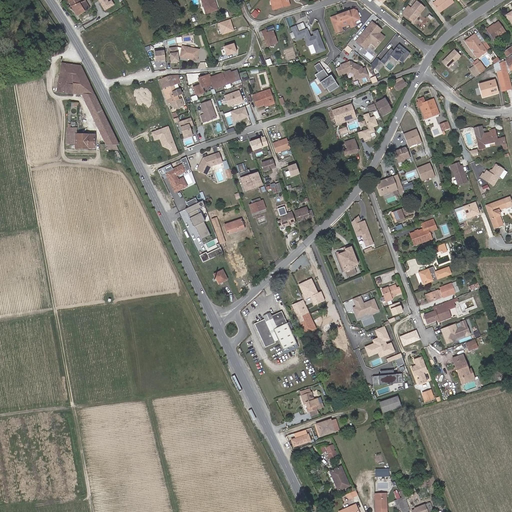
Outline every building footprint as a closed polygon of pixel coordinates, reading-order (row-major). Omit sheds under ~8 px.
[(67,0),(78,16),(90,8),(85,1),(81,2),(79,0),(67,0)] [(98,0),(104,11),(114,5),(111,0),(98,0)] [(201,0),(206,13),(217,10),(213,0),(201,0)] [(281,7),(280,5),(275,6),(273,0),(272,0),(271,1),(273,9),(281,7)] [(437,0),(433,3),(439,11),(445,7),(446,8),(453,2),(451,0),(437,0)] [(408,6),(402,13),(403,13),(403,14),(406,16),(407,15),(410,17),(409,18),(413,22),(424,8),(417,1),(411,9),(408,6)] [(339,15),(330,18),(336,33),(342,30),(341,27),(349,24),(351,27),(355,26),(353,21),(359,19),(356,11),(353,10),(341,14),(342,15),(339,16),(339,15)] [(231,18),(219,22),(222,34),(235,30),(231,18)] [(372,22),(356,41),(364,47),(371,39),(378,44),(384,37),(378,32),(376,30),(378,27),(372,22)] [(506,32),(502,27),(498,22),(486,30),(490,35),(494,40),(506,32)] [(316,54),(325,51),(318,31),(313,33),(314,36),(311,37),(310,34),(308,33),(306,29),(298,32),(296,27),(291,28),(296,41),(304,38),(307,47),(313,45),(316,54)] [(262,31),(266,44),(270,43),(270,45),(277,43),(273,31),(267,32),(266,30),(262,31)] [(486,51),(474,34),(465,41),(471,49),(472,48),(475,51),(473,53),(477,58),(486,51)] [(346,45),(353,50),(355,48),(352,45),(355,41),(352,39),(346,45)] [(371,39),(364,47),(365,48),(371,42),(376,47),(378,44),(371,39)] [(234,42),(223,46),(227,55),(238,52),(234,42)] [(376,58),(371,65),(373,70),(380,61),(384,64),(388,60),(387,60),(391,56),(397,61),(398,60),(402,63),(410,53),(399,44),(393,51),(390,48),(380,61),(376,58)] [(180,57),(197,61),(199,50),(182,46),(180,57)] [(179,62),(177,47),(169,48),(170,63),(179,62)] [(165,61),(164,49),(154,50),(155,61),(161,60),(161,62),(165,61)] [(449,68),(460,56),(457,53),(454,50),(443,62),(446,64),(449,68)] [(95,96),(77,60),(72,60),(72,59),(66,63),(61,63),(56,92),(82,95),(95,96)] [(475,66),(480,73),(485,69),(478,60),(473,64),(474,66),(475,66)] [(336,69),(339,76),(349,72),(354,74),(357,79),(368,75),(365,68),(362,69),(362,67),(349,61),(340,65),(341,67),(336,69)] [(499,63),(498,61),(494,64),(493,65),(495,72),(497,72),(502,91),(506,90),(501,71),(499,63)] [(511,89),(504,61),(499,63),(501,71),(506,90),(511,89)] [(314,66),(318,72),(324,69),(319,63),(314,66)] [(480,73),(475,66),(470,70),(475,77),(480,73)] [(318,72),(315,75),(324,88),(326,87),(330,92),(339,86),(333,78),(331,79),(329,76),(324,69),(318,72)] [(231,73),(234,82),(240,79),(237,71),(231,73)] [(245,71),(239,73),(243,82),(248,80),(245,71)] [(193,88),(196,95),(204,92),(202,88),(212,84),(213,86),(214,89),(234,82),(231,73),(227,74),(227,72),(210,78),(209,75),(198,78),(200,85),(193,88)] [(167,76),(159,79),(163,89),(178,84),(181,83),(179,79),(176,80),(174,76),(167,77),(167,76)] [(394,86),(397,91),(406,86),(406,85),(403,80),(402,78),(398,80),(397,79),(393,81),(395,86),(394,86)] [(498,93),(496,86),(494,80),(479,84),(481,91),(482,97),(498,93)] [(178,84),(163,89),(166,99),(171,98),(169,93),(179,89),(178,84)] [(174,109),(181,106),(179,100),(177,96),(181,95),(179,89),(169,93),(171,98),(166,99),(168,103),(170,102),(172,102),(173,105),(174,109)] [(243,101),(239,91),(224,96),(228,106),(243,101)] [(270,91),(253,97),(257,108),(264,105),(264,104),(273,101),(270,91)] [(119,145),(95,96),(82,95),(89,109),(100,132),(106,144),(106,145),(116,145),(119,145)] [(424,102),(423,98),(418,100),(419,102),(417,103),(419,107),(420,106),(425,119),(439,114),(433,99),(424,102)] [(384,99),(375,104),(382,116),(391,111),(384,99)] [(210,101),(201,104),(204,114),(201,116),(203,122),(216,118),(210,101)] [(351,105),(332,111),(336,123),(355,116),(351,105)] [(248,117),(245,107),(231,111),(234,122),(248,117)] [(368,129),(361,131),(363,137),(364,140),(371,138),(369,133),(374,132),(373,127),(378,126),(375,117),(370,118),(368,113),(363,115),(368,129)] [(336,123),(337,125),(356,119),(355,116),(336,123)] [(190,127),(194,126),(191,118),(179,123),(184,140),(193,137),(190,127)] [(450,128),(448,122),(439,125),(442,131),(450,128)] [(152,131),(154,140),(160,139),(163,148),(169,146),(171,155),(178,153),(170,125),(152,131)] [(94,148),(94,135),(77,135),(77,128),(68,127),(67,128),(66,144),(75,144),(75,148),(94,148)] [(474,130),(479,149),(485,148),(484,144),(489,143),(495,142),(497,141),(498,145),(502,144),(503,150),(507,149),(505,139),(497,141),(494,129),(490,130),(490,132),(485,134),(484,130),(482,131),(482,129),(474,130)] [(416,130),(404,135),(409,147),(417,144),(418,145),(422,143),(416,130)] [(269,145),(266,136),(249,142),(252,150),(269,145)] [(291,148),(287,137),(273,142),(277,153),(291,148)] [(343,149),(345,156),(349,155),(358,152),(354,139),(348,141),(349,145),(346,146),(347,150),(345,151),(344,149),(343,149)] [(410,158),(405,147),(402,149),(400,150),(398,150),(394,152),(391,153),(393,160),(397,158),(398,163),(410,158)] [(203,158),(197,171),(206,175),(210,166),(222,162),(219,153),(203,158)] [(264,161),(261,161),(265,171),(275,168),(272,159),(264,162),(264,161)] [(300,173),(296,163),(288,166),(292,176),(300,173)] [(465,175),(462,166),(460,166),(458,163),(456,164),(450,166),(451,170),(453,169),(458,185),(463,183),(467,182),(465,175)] [(179,185),(176,180),(174,176),(184,171),(181,164),(163,173),(168,182),(170,184),(169,184),(173,192),(176,190),(174,187),(179,185)] [(237,166),(239,173),(245,171),(243,164),(237,166)] [(430,164),(417,169),(422,182),(431,178),(431,179),(435,177),(430,164)] [(497,188),(507,172),(504,169),(496,164),(491,171),(492,172),(491,174),(488,172),(486,171),(484,174),(483,173),(480,177),(497,188)] [(245,171),(239,173),(241,178),(245,189),(251,187),(251,189),(262,185),(257,173),(251,175),(249,169),(245,171)] [(404,192),(397,175),(393,176),(399,193),(404,192)] [(396,188),(392,177),(376,183),(380,194),(396,188)] [(185,186),(181,178),(176,180),(179,185),(174,187),(176,190),(185,186)] [(414,187),(412,182),(402,186),(404,191),(414,187)] [(498,210),(505,207),(506,208),(511,206),(510,204),(511,203),(511,201),(509,197),(486,206),(494,228),(498,226),(502,225),(499,215),(500,215),(498,210)] [(202,201),(183,210),(186,215),(187,215),(189,218),(188,219),(192,228),(193,227),(199,241),(208,236),(202,223),(203,222),(199,214),(198,214),(196,210),(205,206),(202,201)] [(252,204),(249,205),(252,213),(265,209),(262,201),(261,201),(252,204)] [(305,210),(298,212),(298,210),(295,211),(298,222),(313,217),(311,210),(307,211),(306,207),(304,208),(305,210)] [(403,215),(410,212),(408,207),(393,212),(397,222),(404,219),(403,215)] [(277,221),(280,228),(295,223),(291,212),(280,216),(281,220),(277,221)] [(373,245),(365,225),(361,226),(360,223),(358,217),(351,223),(357,237),(362,235),(366,247),(373,245)] [(241,219),(224,225),(228,235),(244,229),(243,225),(242,222),(241,219)] [(431,239),(429,233),(429,232),(436,229),(435,225),(433,220),(421,224),(423,229),(415,232),(410,234),(412,239),(414,245),(431,239)] [(219,227),(215,228),(220,244),(225,242),(219,227)] [(208,252),(210,258),(223,253),(221,247),(208,252)] [(358,264),(351,247),(345,249),(346,251),(338,254),(344,271),(354,268),(354,266),(358,264)] [(203,262),(210,259),(207,252),(200,254),(203,262)] [(420,272),(418,273),(422,284),(451,274),(448,267),(434,272),(432,267),(425,270),(424,267),(419,269),(420,272)] [(221,270),(213,274),(218,283),(226,279),(221,270)] [(317,294),(311,280),(299,285),(306,299),(307,299),(313,296),(317,294)] [(438,290),(425,295),(428,302),(441,297),(440,295),(442,294),(443,297),(453,293),(450,285),(440,289),(441,291),(438,292),(438,290)] [(395,294),(401,292),(399,289),(399,287),(396,288),(389,291),(388,288),(388,287),(381,290),(383,294),(386,302),(392,300),(391,297),(391,296),(395,294)] [(360,296),(353,299),(356,307),(353,308),(357,317),(368,313),(369,314),(378,310),(373,300),(363,304),(360,296)] [(318,303),(322,301),(320,297),(316,298),(314,299),(312,300),(314,305),(318,303)] [(451,317),(448,311),(448,310),(455,307),(455,306),(453,302),(458,300),(457,298),(433,307),(434,311),(424,315),(425,319),(427,324),(437,320),(438,322),(451,317)] [(316,328),(303,300),(292,305),(305,333),(313,330),(316,328)] [(403,312),(399,302),(389,306),(393,315),(403,312)] [(297,344),(287,323),(281,311),(271,316),(273,319),(265,322),(264,319),(254,324),(265,348),(275,343),(275,341),(278,340),(283,350),(297,344)] [(271,316),(270,313),(263,316),(264,319),(265,322),(273,319),(271,316)] [(454,323),(441,329),(443,334),(444,333),(445,335),(443,336),(446,343),(452,341),(451,339),(459,336),(459,334),(464,331),(465,334),(465,336),(470,334),(464,319),(460,321),(462,326),(456,328),(454,323)] [(383,327),(375,330),(379,338),(373,340),(375,345),(372,346),(371,345),(365,347),(369,356),(374,354),(373,351),(377,349),(378,352),(382,350),(384,355),(393,351),(390,344),(386,346),(384,341),(386,340),(384,336),(387,335),(383,327)] [(403,346),(421,339),(417,329),(400,335),(403,346)] [(470,351),(478,348),(475,340),(467,343),(470,351)] [(470,375),(463,355),(454,358),(456,362),(454,362),(458,372),(460,372),(463,383),(474,379),(472,374),(470,375)] [(395,360),(398,367),(405,364),(402,357),(395,360)] [(426,371),(425,367),(423,362),(421,357),(418,359),(414,360),(416,365),(412,367),(413,371),(415,376),(418,374),(420,379),(418,380),(419,384),(424,382),(426,381),(423,372),(426,371)] [(394,370),(380,371),(381,376),(373,376),(373,386),(403,383),(402,374),(394,375),(394,370)] [(434,398),(431,390),(422,393),(425,401),(434,398)] [(319,404),(317,398),(313,399),(311,392),(310,392),(302,395),(301,395),(303,403),(306,402),(306,404),(308,408),(307,409),(308,412),(309,412),(316,409),(323,407),(321,403),(319,404)] [(401,406),(397,396),(379,402),(383,412),(401,406)] [(337,429),(335,421),(330,423),(330,421),(318,425),(321,434),(332,430),(337,429)] [(294,446),(310,441),(308,434),(291,440),(294,446)] [(336,456),(332,445),(326,448),(328,454),(330,459),(336,456)] [(349,486),(341,466),(330,471),(338,491),(349,486)] [(349,499),(358,495),(355,490),(346,494),(349,499)] [(386,511),(386,501),(382,502),(382,497),(375,498),(376,511),(377,511),(386,511)] [(402,499),(402,498),(396,500),(397,504),(400,502),(402,507),(404,511),(406,511),(401,499),(402,499)]
